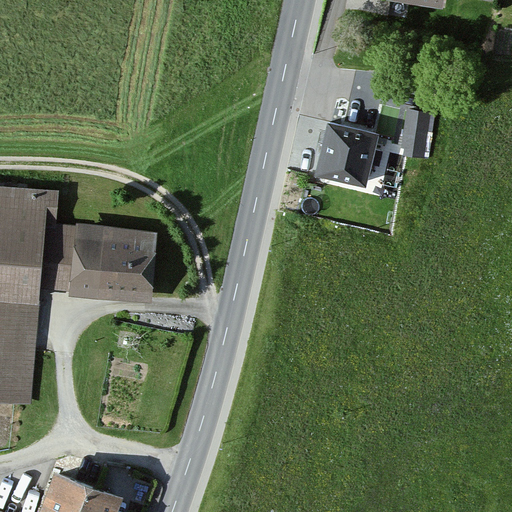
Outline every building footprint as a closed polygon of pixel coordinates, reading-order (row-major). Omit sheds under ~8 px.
[(343,58),(361,61),(364,46),(345,43),(343,58)] [(403,145),(427,147),(431,107),(408,105),(403,145)] [(319,169),(371,178),(380,125),(329,116),(319,169)] [(0,397),(35,400),(42,285),(71,286),(71,292),(155,296),(159,224),(78,220),(77,223),(60,222),(62,184),(0,179),(0,397)] [(116,511),(126,488),(55,462),(36,511),(10,511),(0,508),(0,511),(116,511)]
